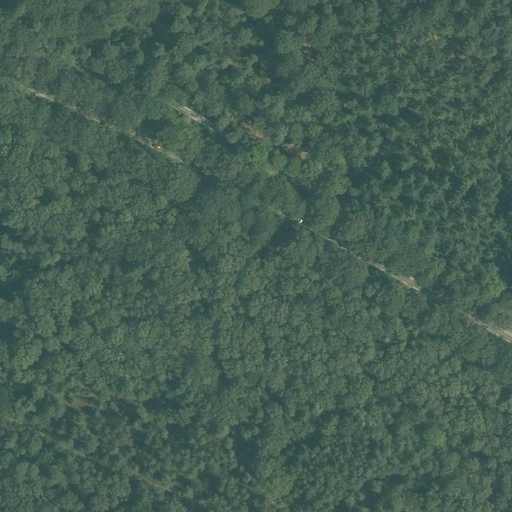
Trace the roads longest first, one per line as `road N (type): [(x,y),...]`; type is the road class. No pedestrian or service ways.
road 1 (primary): [(511,340),(277,210),(0,72)]
road 2 (unknown): [(359,0),(363,93),(395,120),(476,239),(511,262)]
road 3 (unknown): [(0,417),(222,511)]
road 4 (track): [(511,85),(412,0)]
